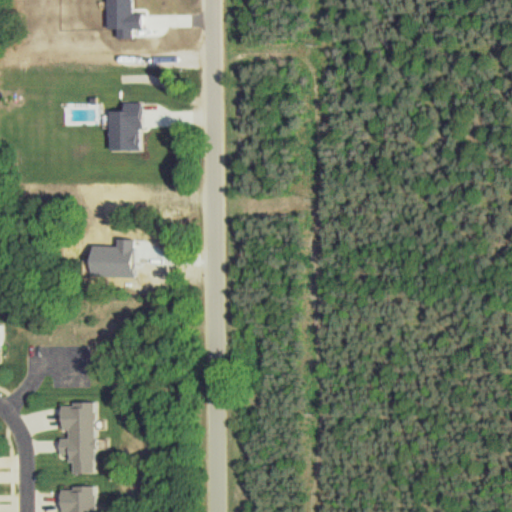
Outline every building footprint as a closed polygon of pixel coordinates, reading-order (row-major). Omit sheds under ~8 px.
[(145,28),(145,12),(136,13),(135,0),(110,0),(111,29),(121,29),(121,38),(136,37),(136,28),(145,28)] [(113,111),(113,150),(145,150),(145,129),(147,129),(147,102),(129,102),(129,111),(113,111)] [(140,276),(140,239),(122,239),(122,245),(97,245),(97,276),(140,276)] [(101,472),(100,403),(67,403),(67,431),(72,431),(73,438),(65,438),(65,454),(74,454),(74,463),(77,463),(77,473),(101,472)] [(98,511),(99,487),(68,487),(67,511),(98,511)]
